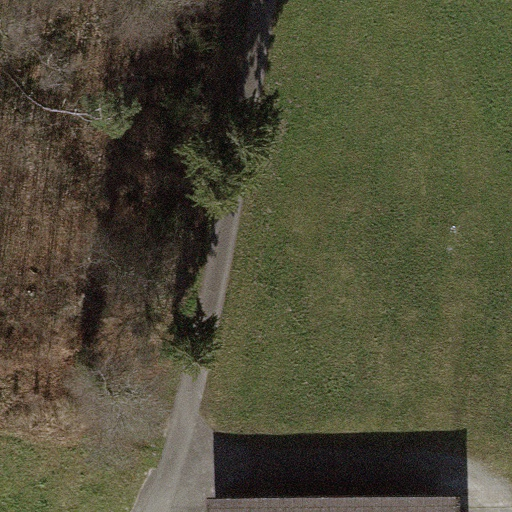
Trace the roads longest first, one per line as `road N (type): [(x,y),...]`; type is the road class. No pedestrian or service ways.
road 1 (track): [(261,0),(231,216),(174,464),(152,511)]
road 2 (track): [(490,511),(473,480),(167,479)]
